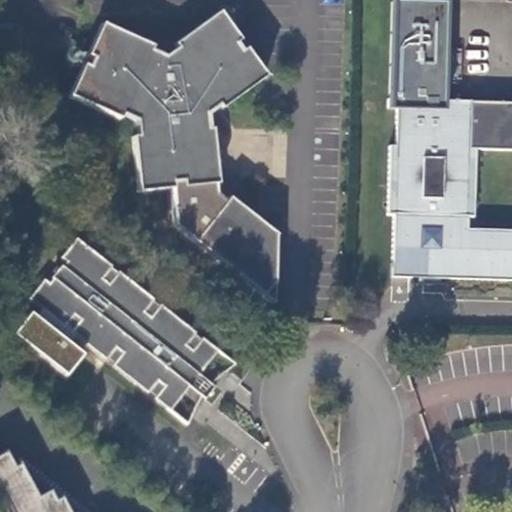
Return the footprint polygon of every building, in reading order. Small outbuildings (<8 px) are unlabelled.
[(511,221),(462,221),(462,210),(467,210),(469,141),(464,141),(465,94),(440,94),(441,0),(384,0),(381,102),(391,102),(390,139),(383,138),(382,208),(388,208),(387,256),(386,256),(385,270),(417,271),(417,269),(511,272),(511,221)] [(171,222),(271,301),(272,231),(226,194),(222,199),(212,191),(211,181),(214,181),(210,125),(205,125),(204,111),(216,102),(219,105),(264,72),(245,45),(241,48),(235,39),(239,36),(220,9),(173,42),(175,44),(164,53),(150,46),(152,42),(100,18),(86,50),(91,52),(87,61),(82,59),(68,91),(119,115),(121,111),(134,116),(135,132),(131,132),(135,187),(168,185),(171,222)] [(511,94),(465,94),(464,141),(469,141),(511,142),(511,94)] [(110,266),(74,238),(59,257),(64,261),(47,283),(42,279),(27,298),(42,310),(35,318),(30,313),(13,335),(66,377),(83,355),(69,344),(75,336),(104,359),(106,356),(113,361),(111,364),(146,392),(149,389),(155,394),(153,397),(169,410),(217,350),(200,337),(198,340),(191,335),(194,332),(158,304),(156,307),(149,302),(152,299),(116,271),(114,274),(107,269),(110,266)] [(65,511),(58,498),(52,501),(46,491),(34,498),(16,465),(10,468),(1,451),(0,451),(0,501),(6,511),(65,511)]
